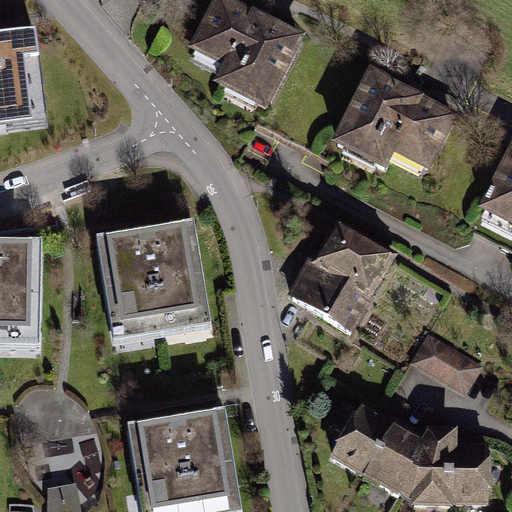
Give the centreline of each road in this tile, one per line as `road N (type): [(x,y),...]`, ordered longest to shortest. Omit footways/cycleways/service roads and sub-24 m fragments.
road 1 (residential): [(171,126),(224,193),(245,259),(287,511)]
road 2 (residential): [(0,195),(171,126)]
road 3 (residential): [(62,0),(171,126)]
